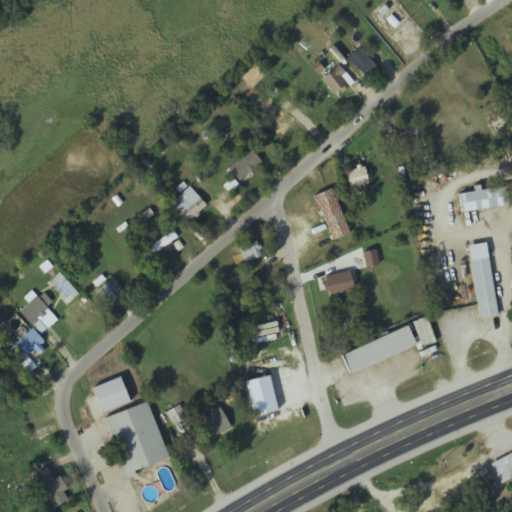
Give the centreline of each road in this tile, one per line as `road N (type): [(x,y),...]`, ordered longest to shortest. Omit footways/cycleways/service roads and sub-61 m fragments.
road 1 (residential): [(102,511),(61,408),(82,363),(502,0)]
road 2 (trunk): [(252,511),(511,384)]
road 3 (residential): [(340,463),(276,199)]
